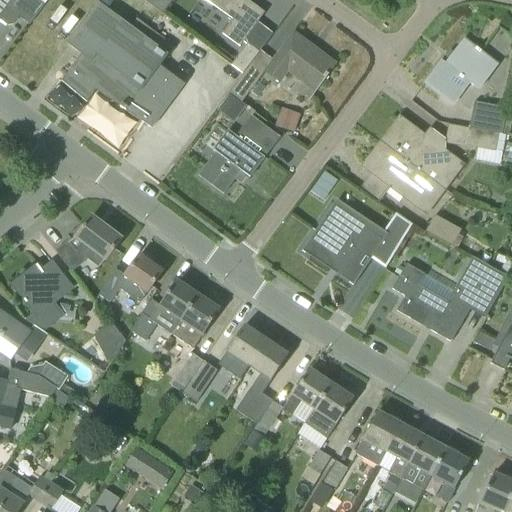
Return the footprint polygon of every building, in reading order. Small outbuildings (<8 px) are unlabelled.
[(44,7),(35,0),(0,0),(0,20),(8,26),(13,26),(19,18),(30,26),(44,7)] [(143,0),(163,15),(170,5),(173,0),(143,0)] [(204,0),(233,21),(222,35),(240,48),(265,14),(245,0),(204,0)] [(98,3),(67,45),(81,55),(61,82),(88,102),(99,88),(122,106),(121,107),(151,129),(184,85),(160,67),(169,55),(98,3)] [(294,34),(272,62),(265,72),(280,83),(288,72),(316,93),(329,76),(328,75),(335,65),(294,34)] [(426,84),(454,105),(470,84),(474,87),(492,62),(464,41),(446,65),(442,62),(426,84)] [(243,75),(245,72),(260,53),(249,44),(231,66),(243,75)] [(258,82),(245,72),(243,75),(230,93),(242,103),(258,82)] [(502,136),(505,121),(507,109),(474,103),(472,114),(469,129),(502,136)] [(237,138),(262,157),(276,138),(252,119),(237,138)] [(400,119),(381,143),(444,190),(462,166),(437,147),(442,140),(431,132),(426,139),(400,119)] [(502,136),(469,129),(466,147),(501,154),(505,136),(502,136)] [(265,159),(262,157),(237,138),(229,132),(215,152),(216,153),(198,177),(223,195),(241,172),(250,179),(265,159)] [(426,214),(444,190),(381,143),(364,167),(426,214)] [(364,231),(354,225),(346,219),(339,230),(324,220),(323,221),(324,222),(321,226),(320,225),(302,252),(305,255),(307,252),(338,272),(336,275),(353,287),(371,259),(385,269),(412,226),(396,215),(381,237),(366,227),(364,231)] [(435,216),(426,232),(452,247),(461,231),(435,216)] [(67,238),(70,241),(56,252),(72,273),(85,263),(87,260),(99,269),(106,260),(121,240),(92,217),(85,227),(83,225),(67,238)] [(116,271),(107,284),(99,296),(110,304),(120,290),(139,304),(147,294),(163,272),(140,256),(125,277),(116,271)] [(509,278),(473,258),(447,303),(418,287),(424,276),(406,265),(392,291),(405,298),(397,312),(410,320),(411,318),(432,330),(431,332),(451,343),(472,306),(488,315),(509,278)] [(52,264),(43,272),(38,266),(13,286),(37,316),(30,321),(28,320),(28,321),(45,332),(46,331),(45,330),(59,319),(50,307),(72,290),(52,264)] [(172,336),(181,322),(198,296),(177,281),(160,306),(152,302),(132,334),(146,343),(157,326),(159,327),(172,336)] [(220,310),(198,296),(181,322),(172,336),(193,350),(220,310)] [(0,354),(10,361),(29,333),(0,313),(0,354)] [(126,343),(112,324),(90,342),(110,367),(126,343)] [(511,325),(510,324),(490,365),(504,372),(510,360),(511,360),(511,325)] [(249,367),(266,341),(245,327),(227,353),(249,367)] [(288,356),(266,341),(249,367),(260,375),(236,410),(258,425),(273,403),(262,395),(288,356)] [(181,394),(194,376),(203,362),(192,354),(171,387),(181,394)] [(206,358),(203,362),(194,376),(206,384),(209,380),(218,387),(228,372),(206,358)] [(59,392),(63,385),(67,378),(45,364),(37,377),(57,390),(59,392)] [(51,398),(57,390),(37,377),(11,370),(8,383),(0,381),(0,426),(8,429),(18,390),(51,398)] [(314,411),(332,385),(310,371),(283,411),(292,417),(302,402),(314,411)] [(332,385),(314,411),(305,425),(327,440),(354,400),(332,385)] [(273,403),(258,425),(268,431),(283,409),(273,403)] [(386,453),(401,425),(378,413),(355,455),(378,468),(386,453)] [(409,465),(424,437),(401,425),(386,453),(397,459),(389,474),(391,475),(383,490),(393,495),(401,480),(409,465)] [(446,450),(424,437),(409,465),(431,477),(446,450)] [(124,467),(160,491),(172,473),(136,450),(124,467)] [(446,450),(431,477),(445,485),(437,500),(447,505),(470,462),(446,450)] [(330,457),(318,451),(308,468),(320,475),(330,457)] [(335,463),(323,485),(334,492),(347,469),(335,463)] [(20,481),(10,475),(2,470),(0,473),(0,511),(19,511),(24,504),(11,495),(20,481)] [(505,511),(511,497),(511,482),(494,474),(476,511),(505,511)] [(39,503),(51,484),(40,477),(28,496),(39,503)] [(39,503),(47,509),(45,511),(52,511),(51,511),(64,492),(51,484),(39,503)]
